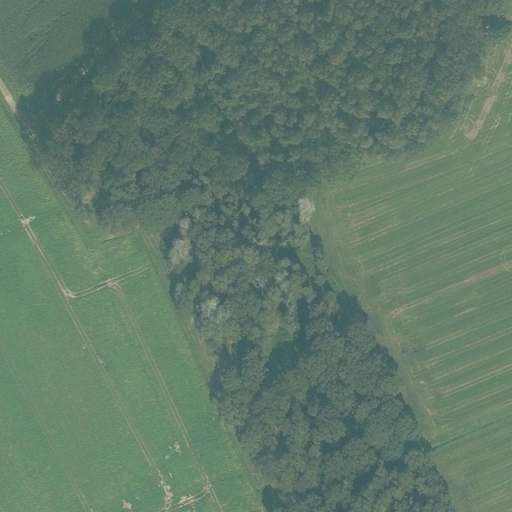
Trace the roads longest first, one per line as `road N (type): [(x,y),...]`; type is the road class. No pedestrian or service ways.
road 1 (track): [(26,119),(76,207),(142,222),(153,236),(264,492),(264,511)]
road 2 (track): [(0,81),(23,119),(32,120),(151,0)]
